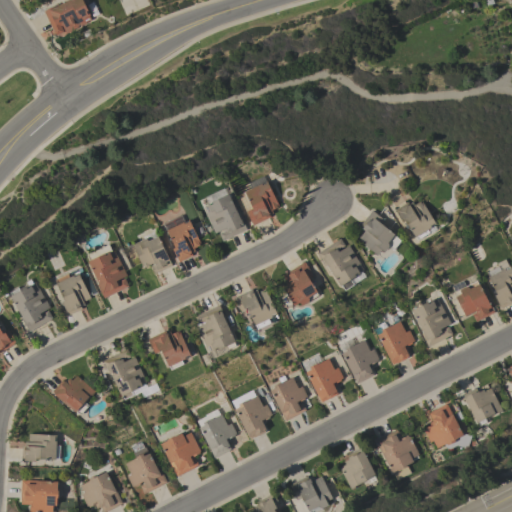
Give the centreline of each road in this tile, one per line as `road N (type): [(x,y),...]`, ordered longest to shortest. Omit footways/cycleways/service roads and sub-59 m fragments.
road 1 (residential): [(61,155),(323,73),(371,96),(511,89)]
road 2 (residential): [(0,415),(39,363),(296,237),(330,203)]
road 3 (residential): [(179,511),(511,338)]
